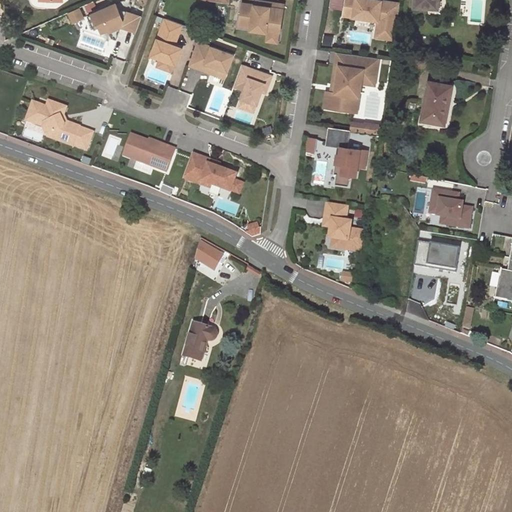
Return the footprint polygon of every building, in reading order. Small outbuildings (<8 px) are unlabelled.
[(255,0),(255,5),(283,10),(284,5),(255,0)] [(344,10),(345,0),(331,0),(331,9),(344,10)] [(401,4),(377,0),(347,0),(345,15),(378,21),(397,24),(401,4)] [(137,32),(142,16),(127,10),(126,12),(120,10),(117,3),(89,16),(94,28),(100,25),(103,32),(109,29),(113,38),(117,39),(122,26),(137,32)] [(251,27),(251,30),(266,32),(267,30),(279,32),(280,32),(283,10),(255,5),(242,3),(239,23),(252,25),(251,27)] [(84,17),(80,7),(70,12),(74,22),(84,17)] [(183,25),(166,18),(152,56),(176,65),(182,48),(175,46),(183,25)] [(397,24),(378,21),(376,37),(395,40),(397,24)] [(267,30),(266,32),(265,41),(277,43),(279,32),(267,30)] [(234,55),(198,42),(189,65),(204,70),(205,68),(212,71),(211,73),(225,79),(234,55)] [(350,54),(337,52),(331,92),(335,93),(340,65),(348,66),(350,54)] [(379,59),(350,54),(348,66),(340,65),(335,93),(331,92),(329,108),(346,111),(349,95),(360,97),(362,84),(362,80),(376,82),(379,59)] [(272,76),(242,65),(234,86),(245,90),(241,99),(258,105),(263,92),(265,84),(269,86),(272,76)] [(451,86),(450,86),(429,82),(421,120),(444,125),(448,108),(446,107),(451,86)] [(360,97),(349,95),(346,111),(357,113),(360,97)] [(51,134),(54,139),(73,146),(74,145),(87,150),(94,132),(80,127),(67,122),(65,121),(64,122),(61,115),(64,106),(49,101),(47,107),(33,102),(29,113),(37,116),(36,120),(44,123),(43,126),(46,133),(49,134),(50,135),(51,134)] [(37,116),(29,113),(27,120),(43,126),(44,123),(36,120),(37,116)] [(371,133),(380,135),(382,126),(373,124),(371,133)] [(351,130),(329,127),(326,145),(341,147),(344,147),(343,152),(340,152),(339,162),(339,164),(344,164),(342,173),(337,172),(337,174),(336,184),(348,186),(350,175),(356,176),(357,166),(365,167),(367,151),(348,148),(351,130)] [(167,172),(176,149),(161,143),(161,145),(132,134),(124,155),(167,172)] [(102,155),(112,159),(120,138),(110,135),(102,155)] [(318,139),(309,137),(307,149),(316,152),(318,139)] [(210,160),(193,153),(184,178),(210,188),(212,184),(231,191),(235,181),(237,174),(209,164),(210,160)] [(339,162),(336,162),(335,173),(337,174),(337,172),(342,173),(344,164),(339,164),(339,162)] [(235,181),(231,191),(239,194),(243,184),(235,181)] [(460,191),(434,186),(428,213),(441,215),(439,224),(470,229),(474,206),(463,205),(464,200),(459,199),(460,191)] [(346,221),(349,206),(327,202),(325,218),(328,222),(332,223),(331,227),(330,238),(334,238),(346,240),(349,240),(351,229),(352,221),(346,221)] [(328,222),(325,218),(324,226),(331,227),(332,223),(328,222)] [(253,237),(261,234),(259,228),(251,231),(246,233),(253,237)] [(346,240),(345,249),(362,252),(365,231),(351,229),(349,240),(346,240)] [(511,237),(493,233),(490,249),(511,253),(508,271),(501,269),(495,298),(511,301),(511,237)] [(345,249),(346,240),(334,238),(332,247),(345,249)] [(203,240),(194,258),(218,270),(227,252),(203,240)] [(460,270),(462,246),(421,242),(418,266),(460,270)] [(210,327),(194,323),(185,355),(202,360),(208,340),(212,340),(214,339),(217,337),(217,335),(217,333),(217,331),(215,329),(210,327)]
